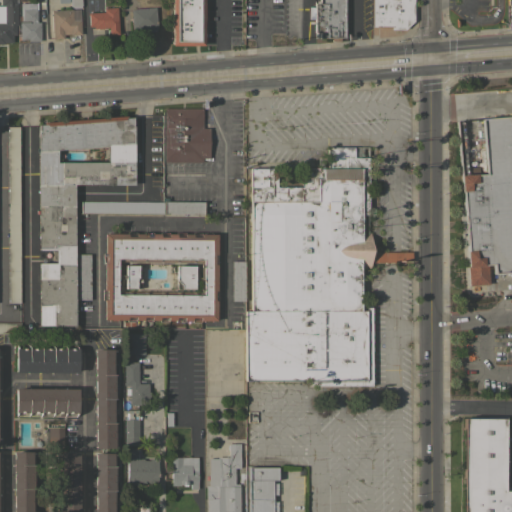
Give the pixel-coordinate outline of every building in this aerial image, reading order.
[(0,22),(3,22),(3,5),(0,5),(0,0),(15,0),(15,2),(16,2),(16,25),(15,25),(15,34),(12,34),(12,42),(3,42),(3,44),(0,44),(0,22)] [(68,0),(79,0),(80,4),(79,7),(72,8),(69,6),(68,0)] [(203,0),(203,45),(171,45),(171,0),(203,0)] [(344,0),(344,37),(339,37),(339,40),(330,40),(330,37),(318,37),(318,34),(315,34),(315,32),(313,32),(313,18),(308,18),(308,7),(313,7),(313,0),(344,0)] [(390,29),(390,26),(371,26),(371,0),(412,0),(412,20),(403,29),(390,29)] [(39,40),(27,40),(27,39),(19,39),(18,22),(29,22),(29,20),(19,20),(19,3),(33,3),(33,9),(36,9),(36,10),(38,10),(38,19),(36,19),(36,20),(34,20),(34,22),(39,22),(39,40)] [(118,34),(108,35),(107,27),(103,27),(103,28),(93,29),(93,26),(88,26),(87,12),(103,11),(102,8),(116,7),(118,34)] [(156,30),(132,32),(130,9),(154,7),(156,30)] [(50,10),(71,9),(71,20),(79,20),(80,34),(70,34),(70,33),(62,34),(62,38),(52,39),(50,10)] [(163,108),(201,108),(202,127),(208,127),(208,158),(201,158),(201,162),(163,162),(163,108)] [(74,325),(37,325),(37,262),(54,262),(54,259),(52,259),(52,251),(51,251),(51,250),(37,250),(37,132),(38,132),(38,124),(43,124),(42,122),(126,115),(126,117),(132,117),(132,126),(133,126),(133,184),(73,184),(74,325)] [(511,273),(491,275),(490,265),(485,265),(487,285),(467,287),(458,175),(483,173),(478,119),(511,116),(511,273)] [(19,302),(7,302),(7,126),(18,126),(19,302)] [(370,386),(308,387),(308,380),(244,381),(244,380),(244,341),(243,312),(244,312),(244,310),(249,310),(249,168),(276,168),(276,186),(300,186),(300,167),(316,167),(316,157),(322,157),(322,168),(327,168),(327,147),(367,146),(367,214),(360,214),(360,230),(369,230),(369,251),(391,251),(411,251),(411,262),(390,262),(369,262),(369,269),(359,269),(359,307),(370,307),(371,385),(370,385),(370,386)] [(198,214),(198,215),(195,215),(195,214),(162,213),(162,197),(169,197),(169,201),(203,201),(203,214),(198,214)] [(79,213),(79,201),(162,202),(162,213),(79,213)] [(108,233),(108,231),(115,231),(115,233),(126,233),(126,232),(135,232),(135,233),(142,233),(142,232),(151,232),(151,233),(158,233),(158,232),(167,232),(167,233),(175,233),(175,232),(184,232),(184,233),(191,233),(191,232),(200,232),(200,234),(202,234),(202,232),(211,232),(211,233),(216,233),(216,254),(217,254),(217,264),(215,264),(215,290),(217,290),(217,300),(215,300),(215,320),(210,320),(210,321),(202,321),(202,320),(199,320),(199,321),(190,321),(190,320),(183,320),(183,321),(174,321),(174,320),(167,320),(167,321),(158,321),(158,320),(150,320),(150,321),(142,321),(142,320),(134,320),(134,321),(125,321),(125,320),(115,320),(115,321),(107,321),(107,319),(102,319),(102,299),(101,299),(101,289),(102,289),(103,263),(101,263),(101,253),(103,253),(103,233),(108,233)] [(89,299),(76,299),(76,253),(89,253),(89,299)] [(231,260),(243,260),(243,301),(231,301),(231,260)] [(0,321),(19,322),(19,333),(0,332),(0,321)] [(124,333),(143,333),(143,354),(124,354),(124,333)] [(14,372),(14,348),(77,348),(77,372),(14,372)] [(93,349),(112,349),(112,374),(113,374),(113,399),(112,399),(112,422),(113,422),(113,448),(93,448),(93,349)] [(123,361),(137,361),(137,364),(138,364),(138,369),(137,369),(137,383),(147,383),(147,391),(149,391),(149,397),(147,397),(147,405),(128,405),(128,394),(125,394),(125,388),(128,388),(128,385),(123,385),(123,361)] [(77,388),(76,413),(14,412),(14,388),(77,388)] [(123,410),(139,410),(139,419),(137,419),(137,445),(123,445),(123,410)] [(461,511),(462,418),(503,418),(502,490),(511,490),(511,511),(461,511)] [(63,446),(47,447),(47,426),(62,426),(63,446)] [(238,511),(205,511),(205,499),(205,485),(208,485),(207,458),(216,458),(216,456),(228,456),(228,443),(239,443),(239,468),(234,468),(234,470),(239,470),(239,478),(234,478),(234,483),(238,483),(238,511)] [(12,511),(12,451),(30,451),(30,464),(32,464),(32,489),(30,489),(30,507),(33,507),(33,511),(12,511)] [(78,511),(58,511),(58,502),(59,502),(59,488),(58,488),(58,453),(78,453),(78,511)] [(93,511),(93,453),(112,453),(112,466),(113,466),(113,490),(112,490),(112,511),(93,511)] [(197,488),(190,488),(190,484),(186,484),(186,486),(182,486),(182,484),(179,484),(179,485),(170,485),(170,457),(196,457),(197,488)] [(156,483),(138,482),(138,485),(125,484),(126,460),(137,460),(137,458),(143,458),(142,460),(148,460),(148,458),(157,459),(156,483)] [(248,511),(248,467),(276,467),(276,480),(271,480),(271,511),(248,511)]
